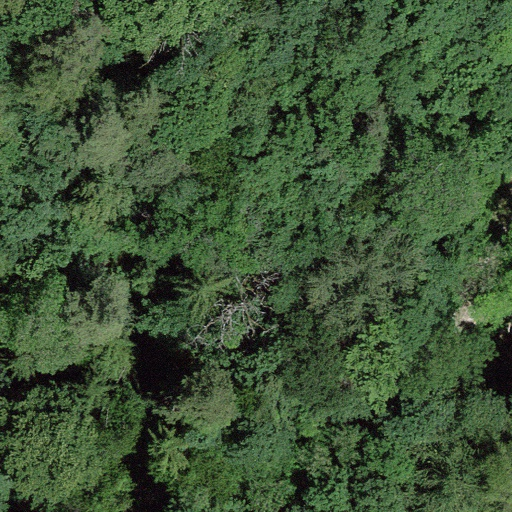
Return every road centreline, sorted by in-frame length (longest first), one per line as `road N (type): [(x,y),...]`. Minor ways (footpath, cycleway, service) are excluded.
road 1 (track): [(511,205),(438,340),(357,461),(299,502),(270,511)]
road 2 (track): [(204,511),(93,479),(31,484),(0,503)]
